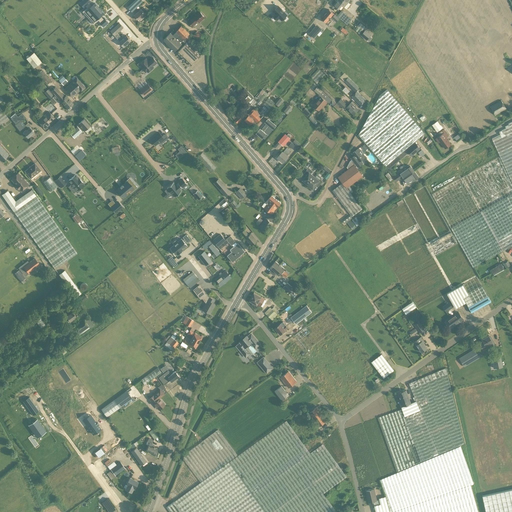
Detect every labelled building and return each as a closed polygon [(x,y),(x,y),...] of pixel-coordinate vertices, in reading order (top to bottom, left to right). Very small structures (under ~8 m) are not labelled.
[(88,0),(83,0),(80,4),(84,8),(86,7),(87,8),(82,12),(88,19),(99,8),(95,3),(94,4),(92,6),(89,3),(90,2),(88,0)] [(134,0),(127,7),(132,11),(143,0),(134,0)] [(353,1),(351,0),(337,0),(334,5),(338,8),(341,5),(346,9),(350,4),(353,1)] [(278,5),(273,11),(275,13),(273,15),(277,19),(279,17),(281,19),(287,14),(278,5)] [(141,9),(138,6),(135,9),(138,12),(134,15),(139,21),(146,15),(144,13),(147,11),(143,7),(141,9)] [(99,8),(88,19),(94,25),(99,20),(97,19),(104,13),(99,8)] [(334,20),(336,22),(339,18),(329,9),(321,18),(326,23),(330,17),(333,20),(334,20)] [(342,10),(337,16),(347,24),(352,19),(342,10)] [(192,26),(198,21),(199,22),(205,17),(199,12),(188,22),(192,26)] [(321,29),(316,25),(310,32),(315,36),(321,29)] [(179,37),(181,39),(182,38),(184,40),(185,38),(189,41),(192,37),(189,34),(181,26),(172,35),(176,39),(179,37)] [(203,37),(197,31),(193,35),(199,41),(203,37)] [(176,39),(172,35),(170,33),(164,40),(174,51),(178,47),(181,44),(179,42),(181,39),(179,37),(176,39)] [(120,42),(124,47),(131,41),(126,36),(122,39),(119,42),(120,42)] [(200,57),(193,50),(186,43),(177,53),(191,67),(200,57)] [(33,68),(41,62),(33,53),(26,59),(33,68)] [(152,67),(157,63),(153,58),(150,61),(149,62),(146,59),(140,64),(142,67),(141,68),(145,73),(147,72),(147,73),(153,68),(152,67)] [(310,77),(315,81),(323,73),(318,68),(310,77)] [(505,103),(511,99),(511,80),(509,74),(502,77),(509,93),(502,96),(505,103)] [(59,80),(63,85),(67,81),(63,76),(59,80)] [(352,81),(348,77),(344,81),(346,83),(355,92),(359,87),(352,81)] [(64,89),(71,97),(80,90),(81,91),(84,87),(76,78),(64,89)] [(147,84),(139,90),(144,95),(151,89),(147,84)] [(61,100),(60,101),(68,111),(71,108),(70,107),(72,104),(57,87),(53,91),(61,100)] [(319,95),(321,96),(313,105),(319,110),(324,105),(325,105),(330,98),(317,87),(314,91),(319,95)] [(53,95),(48,89),(44,92),(49,98),(53,95)] [(257,102),(259,104),(268,94),(262,89),(254,98),(253,97),(249,102),(253,106),(257,102)] [(386,166),(425,134),(387,89),(380,95),(358,134),(386,166)] [(351,97),(361,105),(366,100),(357,91),(351,97)] [(259,113),(264,117),(275,103),(268,98),(263,105),(264,106),(259,113)] [(281,98),(275,104),(279,107),(284,101),(281,98)] [(347,104),(341,99),(336,103),(342,109),(347,104)] [(495,115),(506,109),(501,100),(490,107),(495,115)] [(346,108),(353,115),(358,109),(351,102),(346,108)] [(289,105),(284,111),(288,115),(293,108),(289,105)] [(244,120),(249,125),(254,121),(256,123),(261,119),(258,116),(259,114),(257,112),(258,112),(254,108),(251,112),(252,113),(249,116),(249,115),(244,120)] [(37,121),(44,129),(55,119),(48,112),(37,121)] [(16,124),(18,122),(21,120),(15,114),(10,118),(15,124),(16,124)] [(84,118),(69,132),(74,138),(83,130),(84,130),(90,125),(84,118)] [(266,134),(267,135),(275,126),(267,119),(264,123),(266,124),(261,130),(260,129),(256,133),(262,138),(266,134)] [(21,120),(18,122),(16,124),(15,124),(15,125),(21,133),(22,132),(27,138),(34,132),(29,127),(30,127),(26,123),(25,125),(21,120)] [(440,126),(437,122),(432,125),(437,132),(442,128),(440,125),(440,126)] [(511,122),(508,124),(509,127),(499,132),(500,135),(492,139),(511,181),(511,122)] [(437,136),(438,137),(436,138),(439,142),(440,142),(445,148),(451,144),(446,137),(448,136),(444,129),(437,134),(438,135),(437,136)] [(159,132),(150,139),(155,145),(159,142),(160,144),(169,138),(165,133),(162,136),(159,132)] [(277,149),(280,144),(283,146),(289,139),(285,135),(278,142),(274,147),(277,149)] [(420,149),(416,143),(407,151),(412,156),(420,149)] [(0,160),(1,161),(8,155),(0,145),(0,160)] [(277,158),(283,163),(288,157),(287,156),(291,151),(287,147),(283,152),(282,152),(277,158)] [(355,157),(352,159),(358,167),(362,164),(360,161),(365,157),(358,148),(352,153),(355,157)] [(82,150),(75,156),(79,160),(86,155),(82,150)] [(84,161),(89,168),(98,160),(99,161),(104,157),(98,150),(84,161)] [(213,156),(207,162),(215,172),(213,174),(216,177),(222,172),(219,169),(222,167),(213,156)] [(473,267),(511,244),(511,185),(499,157),(432,194),(473,267)] [(358,167),(352,159),(350,161),(347,167),(348,169),(338,177),(342,183),(332,190),(351,216),(362,208),(346,188),(362,176),(356,168),(358,167)] [(40,171),(35,164),(25,171),(30,178),(40,171)] [(328,173),(330,170),(324,165),(322,168),(325,170),(321,175),(326,179),(330,174),(328,173)] [(402,176),(404,179),(414,171),(411,166),(400,173),(399,172),(393,176),(396,181),(402,176)] [(303,183),(306,185),(314,176),(311,174),(313,171),(308,168),(303,173),(306,175),(302,180),(304,182),(303,183)] [(418,177),(414,171),(404,179),(408,184),(414,179),(415,179),(418,177)] [(15,186),(20,191),(28,184),(18,173),(11,179),(16,185),(15,186)] [(74,188),(76,191),(77,192),(81,189),(79,188),(83,184),(83,183),(80,179),(79,180),(78,178),(79,178),(78,177),(78,178),(75,175),(69,180),(72,184),(75,187),(74,188)] [(51,191),(58,187),(52,176),(44,181),(51,191)] [(314,176),(306,185),(309,188),(310,187),(312,189),(316,184),(318,186),(322,181),(320,179),(319,181),(314,176)] [(120,187),(117,189),(118,190),(118,191),(121,194),(123,197),(127,194),(126,193),(129,191),(129,192),(133,189),(131,186),(131,185),(132,184),(133,184),(132,183),(128,179),(125,182),(126,182),(123,185),(122,184),(122,185),(120,187),(120,186),(120,187)] [(173,182),(167,187),(174,196),(181,191),(179,190),(182,188),(182,187),(186,183),(182,179),(178,183),(177,182),(175,184),(173,182)] [(214,182),(225,195),(229,192),(218,179),(214,182)] [(397,182),(392,187),(397,192),(402,188),(397,182)] [(246,195),(240,188),(235,192),(241,199),(246,195)] [(31,190),(16,201),(8,190),(1,194),(13,211),(16,216),(39,248),(54,269),(76,253),(62,233),(54,221),(50,216),(35,196),(31,190)] [(202,196),(197,190),(193,193),(198,200),(202,196)] [(268,199),(266,202),(274,209),(277,206),(277,207),(281,203),(271,195),(268,199)] [(233,200),(229,203),(235,209),(239,205),(233,200)] [(115,204),(111,207),(115,212),(122,206),(118,201),(115,204)] [(274,209),(266,202),(265,203),(267,204),(264,208),(271,214),(274,209)] [(78,213),(72,217),(78,223),(83,219),(78,213)] [(349,219),(351,218),(349,215),(341,221),(343,224),(346,221),(350,228),(353,226),(349,219)] [(272,224),(265,218),(258,227),(265,233),(272,224)] [(239,232),(250,245),(256,240),(250,233),(248,235),(243,229),(239,232)] [(201,230),(197,233),(203,241),(207,238),(201,230)] [(225,240),(220,234),(212,240),(217,246),(225,240)] [(230,235),(225,239),(230,245),(235,242),(230,235)] [(173,247),(169,251),(174,258),(176,257),(182,253),(181,252),(186,248),(184,246),(186,244),(188,246),(191,244),(185,237),(182,240),(184,242),(182,243),(181,241),(177,244),(175,242),(172,245),(173,247)] [(209,239),(200,245),(203,249),(207,246),(212,253),(209,255),(212,258),(219,253),(209,239)] [(237,243),(229,249),(231,252),(227,255),(232,262),(244,251),(237,243)] [(12,248),(6,254),(15,264),(22,258),(12,248)] [(211,261),(203,251),(197,256),(205,266),(211,261)] [(27,260),(18,267),(18,268),(21,271),(25,276),(28,273),(39,265),(34,258),(29,263),(27,260)] [(275,273),(278,275),(284,268),(275,261),(269,268),(271,270),(269,272),(273,275),(275,273)] [(493,276),(504,270),(502,264),(490,270),(493,276)] [(25,278),(19,270),(14,273),(21,282),(25,278)] [(70,288),(76,284),(66,270),(60,274),(70,288)] [(189,288),(198,279),(190,271),(181,279),(189,288)] [(230,277),(225,271),(214,279),(220,286),(230,277)] [(41,275),(32,281),(36,286),(44,280),(41,275)] [(286,283),(283,287),(289,293),(293,288),(286,283)] [(471,312),(491,302),(481,285),(468,292),(463,284),(447,293),(455,308),(465,302),(471,312)] [(204,297),(206,300),(201,309),(209,314),(214,304),(212,303),(214,300),(209,297),(208,297),(206,294),(199,285),(193,290),(200,299),(204,297)] [(249,301),(253,303),(252,305),(256,307),(257,305),(260,307),(264,298),(253,292),(249,301)] [(402,307),(406,313),(414,307),(410,301),(402,307)] [(442,306),(446,312),(452,307),(449,302),(442,306)] [(311,312),(311,311),(306,305),(290,317),(295,324),(311,312)] [(270,307),(265,312),(272,320),(277,314),(270,307)] [(68,319),(69,322),(76,317),(72,312),(66,316),(65,317),(63,318),(65,321),(68,319)] [(463,319),(458,312),(445,322),(450,329),(463,319)] [(41,328),(47,324),(41,316),(36,320),(41,328)] [(193,320),(186,316),(182,322),(189,327),(193,320)] [(83,318),(73,325),(79,333),(88,326),(83,318)] [(282,321),(280,324),(275,327),(280,334),(285,330),(287,328),(282,321)] [(424,329),(418,321),(414,324),(420,333),(424,329)] [(306,349),(328,332),(326,330),(325,331),(320,326),(319,327),(321,330),(314,335),(315,336),(312,339),(309,335),(305,337),(303,335),(299,338),(306,349)] [(189,330),(185,336),(197,343),(197,342),(198,343),(199,340),(199,339),(200,338),(200,337),(194,333),(189,330)] [(245,356),(250,351),(246,347),(251,344),(254,348),(259,344),(251,334),(246,337),(246,336),(239,341),(240,342),(236,346),(245,356)] [(490,343),(492,346),(495,344),(491,338),(490,338),(488,335),(482,339),(486,345),(490,343)] [(178,343),(170,336),(166,342),(173,348),(178,343)] [(185,336),(180,345),(185,348),(187,345),(193,349),(194,348),(195,346),(196,346),(198,344),(197,343),(185,336)] [(414,341),(421,352),(427,348),(423,343),(424,342),(420,337),(414,341)] [(476,347),(459,358),(464,367),(481,356),(476,347)] [(383,378),(393,370),(381,354),(371,362),(383,378)] [(502,366),(500,355),(485,358),(487,369),(502,366)] [(262,368),(268,363),(263,357),(257,362),(262,368)] [(157,367),(141,379),(144,384),(161,373),(157,367)] [(416,401),(411,403),(401,407),(401,408),(402,409),(378,417),(397,471),(463,443),(446,368),(408,383),(416,401)] [(174,371),(171,374),(167,369),(156,377),(162,385),(169,380),(170,381),(178,376),(174,371)] [(296,381),(288,371),(280,377),(288,387),(296,381)] [(159,399),(167,392),(162,385),(158,387),(159,389),(149,399),(156,406),(159,409),(164,404),(159,399)] [(281,400),(288,395),(281,386),(274,391),(281,400)] [(25,388),(15,394),(17,397),(27,391),(25,388)] [(132,398),(127,390),(101,409),(107,417),(132,398)] [(400,400),(399,401),(399,400),(394,402),(396,409),(401,408),(401,407),(411,403),(406,390),(398,393),(400,400)] [(39,411),(29,397),(23,401),(33,415),(39,411)] [(317,426),(326,420),(317,406),(308,413),(317,426)] [(184,455),(183,459),(200,482),(237,455),(218,429),(231,420),(224,411),(195,432),(202,441),(184,455)] [(91,416),(84,421),(91,433),(98,428),(91,416)] [(175,501),(166,508),(169,511),(332,511),(320,495),(344,478),(347,476),(323,444),(320,446),(310,453),(286,420),(283,423),(232,459),(175,501)] [(44,433),(37,421),(27,427),(35,439),(44,433)] [(152,429),(148,432),(153,439),(158,436),(152,429)] [(107,450),(119,440),(115,435),(103,444),(107,450)] [(145,443),(142,448),(145,450),(154,455),(157,449),(153,446),(154,444),(151,443),(153,440),(149,438),(146,442),(148,443),(148,445),(145,443)] [(478,511),(471,485),(473,484),(460,446),(380,479),(386,496),(379,498),(380,504),(374,505),(375,511),(478,511)] [(146,461),(136,447),(130,451),(140,465),(146,461)] [(111,469),(115,476),(125,469),(121,462),(111,469)] [(127,484),(125,489),(131,492),(133,487),(134,488),(137,482),(129,477),(126,484),(127,484)] [(365,491),(368,502),(376,500),(373,489),(365,491)] [(511,511),(511,489),(482,496),(486,511),(511,511)] [(111,504),(107,498),(102,502),(106,508),(111,504)]
